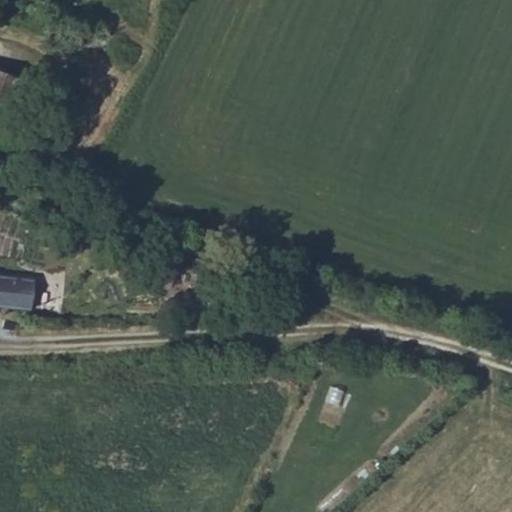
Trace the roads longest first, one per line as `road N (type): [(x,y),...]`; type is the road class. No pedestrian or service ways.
road 1 (track): [(0,340),(415,334),(511,367)]
road 2 (track): [(415,334),(0,202)]
